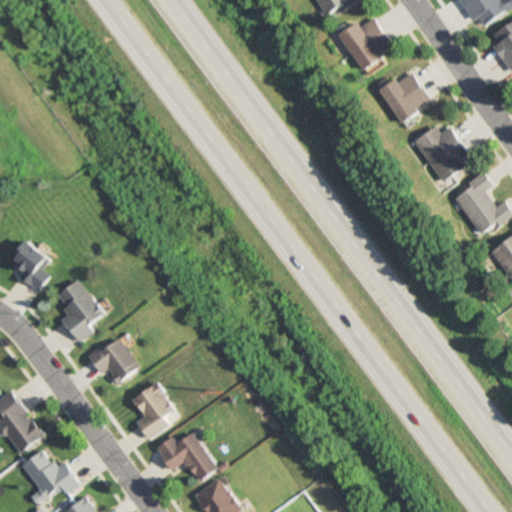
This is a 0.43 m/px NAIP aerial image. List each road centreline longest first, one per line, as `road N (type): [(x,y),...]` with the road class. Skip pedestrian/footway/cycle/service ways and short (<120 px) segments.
road 1 (motorway): [(100,0),(486,511)]
road 2 (motorway): [(511,458),(168,0)]
road 3 (residential): [(150,511),(0,317)]
road 4 (residential): [(407,0),(511,143)]
